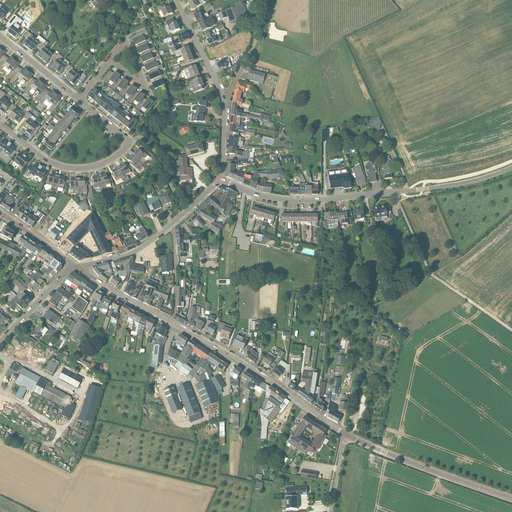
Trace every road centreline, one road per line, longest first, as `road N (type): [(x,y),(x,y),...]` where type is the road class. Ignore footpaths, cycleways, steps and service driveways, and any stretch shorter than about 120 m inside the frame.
road 1 (tertiary): [(348,436),(232,356),(82,270)]
road 2 (unclassified): [(511,330),(429,272),(393,192)]
road 3 (tertiary): [(393,192),(295,200),(219,179)]
road 4 (tertiary): [(511,498),(348,436)]
road 5 (tertiary): [(82,270),(135,252),(219,179)]
road 6 (residential): [(127,139),(108,162),(71,168),(46,161),(0,124)]
road 7 (tertiary): [(393,192),(511,167)]
